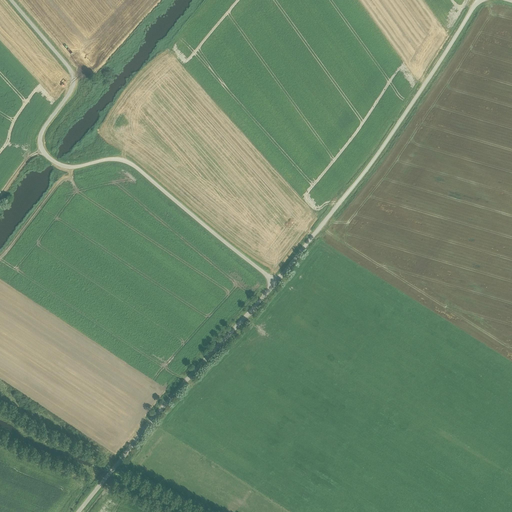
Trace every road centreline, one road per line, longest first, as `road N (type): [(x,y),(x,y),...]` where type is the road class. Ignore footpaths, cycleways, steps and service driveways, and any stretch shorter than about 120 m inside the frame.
road 1 (unclassified): [(10,0),(72,76),(42,129),(44,153),(64,166),(130,163),(275,282)]
road 2 (unclassified): [(275,282),(375,157),(477,0)]
road 3 (unclassified): [(275,282),(78,511)]
